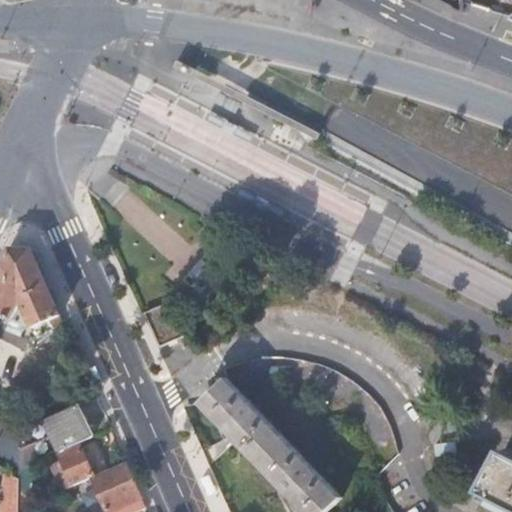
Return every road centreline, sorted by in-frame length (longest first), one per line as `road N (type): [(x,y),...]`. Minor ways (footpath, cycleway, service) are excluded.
road 1 (motorway): [(105,0),(511,213)]
road 2 (primary): [(78,20),(250,39),(365,64),(511,111)]
road 3 (tertiary): [(13,166),(40,180),(193,511)]
road 4 (motorway): [(511,158),(203,0)]
road 5 (secondary): [(13,166),(78,20)]
road 6 (primary): [(511,63),(378,0)]
